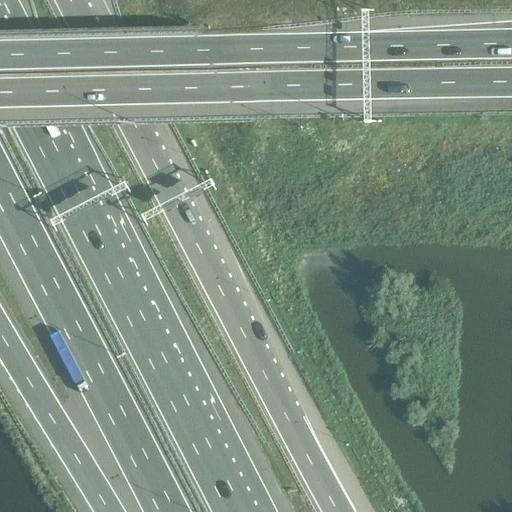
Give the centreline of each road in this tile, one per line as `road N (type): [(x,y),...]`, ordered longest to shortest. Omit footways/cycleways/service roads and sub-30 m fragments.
road 1 (motorway): [(346,511),(79,0)]
road 2 (motorway): [(233,511),(0,54)]
road 3 (motorway): [(511,44),(0,56)]
road 4 (motorway): [(0,92),(511,83)]
road 5 (motorway): [(0,173),(176,511)]
road 6 (motorway): [(0,303),(120,511)]
